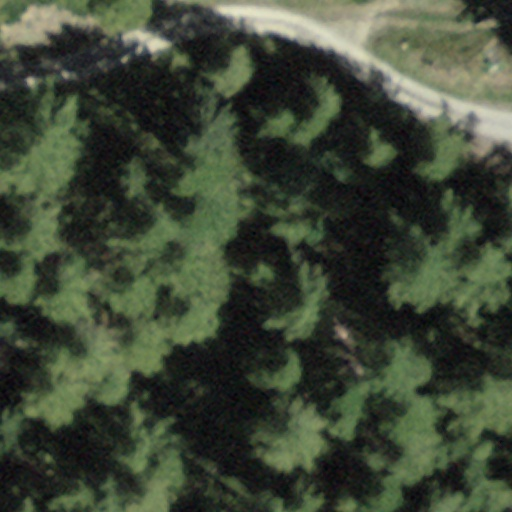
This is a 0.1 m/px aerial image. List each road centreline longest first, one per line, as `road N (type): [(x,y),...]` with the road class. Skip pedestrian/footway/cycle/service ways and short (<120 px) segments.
road 1 (track): [(0,82),(26,83),(133,51),(197,23),(259,15),(356,57),(438,113),(511,127)]
road 2 (track): [(511,21),(472,32),(298,29)]
